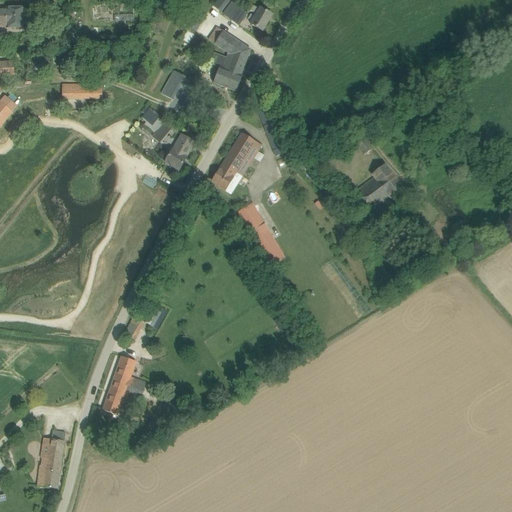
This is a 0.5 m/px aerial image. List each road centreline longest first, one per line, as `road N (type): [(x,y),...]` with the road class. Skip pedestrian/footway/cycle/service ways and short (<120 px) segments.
road 1 (unclassified): [(68,511),(91,397),(117,323),(226,124),(309,0)]
road 2 (track): [(511,172),(447,88),(424,88),(305,136),(270,56)]
